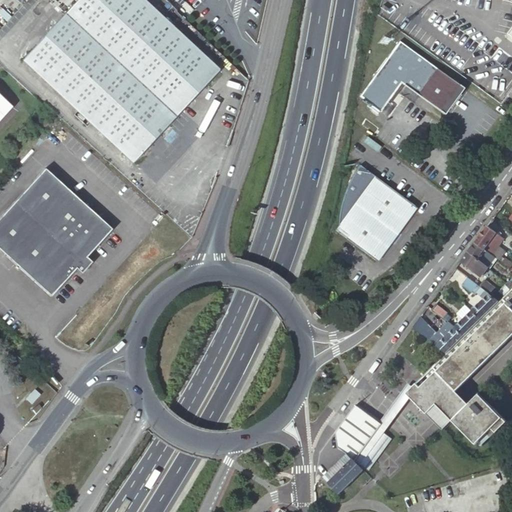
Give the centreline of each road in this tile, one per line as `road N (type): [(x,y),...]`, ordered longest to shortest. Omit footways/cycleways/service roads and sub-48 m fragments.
road 1 (trunk): [(322,0),(302,110),(256,271),(126,511)]
road 2 (trunk): [(153,511),(237,371),(280,274),(309,188),(346,0)]
road 3 (tertiary): [(277,0),(217,221)]
road 4 (residential): [(302,455),(412,302),(412,280)]
road 5 (secondary): [(412,280),(511,152)]
road 6 (secondary): [(143,397),(139,419),(81,511)]
road 7 (residential): [(76,392),(0,494)]
